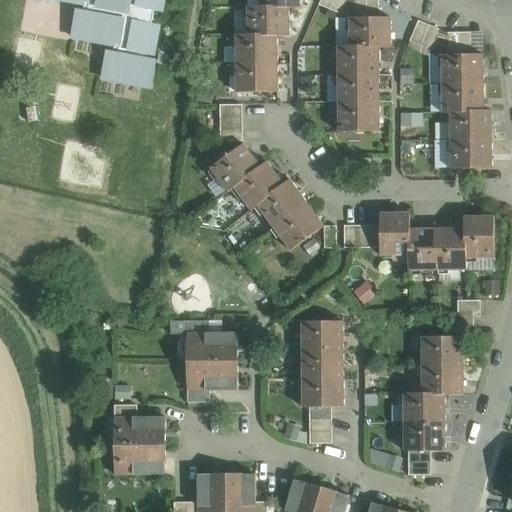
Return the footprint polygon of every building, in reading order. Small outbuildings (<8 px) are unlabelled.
[(63,0),(78,3),(85,5),(83,12),(76,10),(72,32),(73,32),(72,37),(115,45),(114,53),(107,51),(103,73),(102,78),(150,87),(150,88),(152,88),(157,61),(147,59),(148,55),(154,56),(159,26),(152,24),(155,11),(162,13),(164,0),(63,0)] [(301,8),(301,0),(260,0),(260,7),(260,8),(290,7),(290,8),(301,8)] [(321,0),(319,5),(330,10),(334,0),(321,0)] [(347,0),(334,0),(330,10),(341,15),(347,0)] [(367,18),(366,0),(354,0),(355,18),(367,18)] [(379,18),(379,0),(366,0),(367,18),(379,18)] [(290,8),(290,7),(260,8),(260,7),(248,7),(249,35),(249,36),(278,36),(278,37),(290,37),(290,8)] [(392,48),(391,18),(379,18),(367,18),(355,18),(350,18),(350,47),(380,47),(380,48),(392,48)] [(430,26),(419,21),(410,42),(421,47),(430,26)] [(441,31),(430,26),(421,47),(432,51),(441,31)] [(459,55),(459,33),(447,33),(447,55),(459,55)] [(471,55),(471,33),(459,33),(459,55),(471,55)] [(278,37),(278,36),(249,36),(249,35),(236,35),(237,64),(278,64),(278,37)] [(380,47),(350,47),(338,47),(339,76),(380,75),(380,48),(380,47)] [(484,84),(484,55),(471,55),(459,55),(447,55),(442,56),(443,85),(484,84)] [(279,92),(278,64),(237,64),(237,93),(279,92)] [(380,75),(339,76),(339,104),(380,103),(380,75)] [(485,111),(484,84),(443,85),(443,113),(451,113),(451,112),(485,112),(485,111)] [(381,132),(380,103),(339,104),(339,133),(381,132)] [(243,117),(243,105),(220,105),(220,118),(243,117)] [(485,111),(485,112),(451,112),(451,113),(451,140),(493,140),(492,111),(485,111)] [(243,129),(243,117),(220,118),(221,130),(243,129)] [(243,142),(243,129),(221,130),(221,142),(243,142)] [(493,169),(493,140),(451,140),(451,169),(493,169)] [(244,144),(211,169),(229,193),(235,188),(261,168),(261,167),(244,144)] [(267,162),(261,167),(261,168),(235,188),(252,211),(258,206),(284,186),(284,185),(267,162)] [(290,180),(284,185),(284,186),(258,206),(274,228),(307,203),(290,180)] [(307,203),(274,228),(291,251),(325,227),(307,203)] [(410,214),(381,214),(381,226),(381,249),(381,255),(409,255),(410,255),(410,230),(410,214)] [(495,258),(495,217),(464,217),(465,229),(466,229),(466,259),(467,259),(495,258)] [(337,226),(325,227),(325,249),(337,249),(337,226)] [(357,249),(356,226),(344,226),(345,249),(357,249)] [(369,226),(357,226),(356,226),(357,249),(369,249),(369,226)] [(381,249),(381,226),(369,226),(369,249),(381,249)] [(466,259),(466,229),(465,229),(438,230),(438,271),(467,271),(467,259),(466,259)] [(438,271),(438,230),(410,230),(410,255),(409,255),(409,271),(438,271)] [(480,313),(480,301),(458,301),(458,313),(474,313),(480,313)] [(474,325),(474,313),(458,313),(451,313),(451,325),(474,325)] [(210,334),(210,322),(187,322),(187,334),(210,334)] [(344,351),(344,322),(302,322),(303,351),(344,351)] [(474,325),(451,325),(452,337),(464,337),(474,337),(474,325)] [(210,334),(187,334),(188,363),(239,362),(238,334),(210,334)] [(452,337),(422,337),(422,366),(464,366),(464,337),(452,337)] [(344,351),(303,351),(303,379),(344,379),(344,351)] [(239,362),(188,363),(188,391),(210,391),(239,391),(239,362)] [(464,366),(422,366),(423,393),(423,394),(446,394),(446,395),(464,395),(464,366)] [(344,379),(303,379),(303,408),(310,408),(332,408),(344,408),(344,379)] [(210,391),(188,391),(188,403),(210,403),(210,391)] [(446,395),(446,394),(423,394),(423,393),(404,394),(404,423),(446,422),(446,395)] [(138,418),(137,406),(115,406),(115,418),(138,418)] [(332,420),(332,408),(310,408),(310,420),(332,420)] [(166,446),(166,418),(138,418),(115,418),(115,447),(166,446)] [(332,420),(310,420),(310,432),(332,432),(332,420)] [(446,451),(446,422),(404,423),(405,452),(409,452),(431,451),(446,451)] [(287,425),(287,440),(308,440),(308,425),(287,425)] [(333,444),(332,432),(310,432),(310,444),(333,444)] [(166,446),(115,447),(116,475),(167,475),(166,446)] [(401,470),(403,456),(374,450),(371,465),(401,470)] [(431,463),(431,451),(409,452),(409,464),(431,463)] [(431,476),(431,463),(409,464),(409,476),(431,476)] [(227,511),(227,474),(199,474),(199,503),(198,511),(227,511)] [(256,511),(256,503),(256,474),(227,474),(227,511),(256,511)] [(315,511),(323,488),(295,480),(287,507),(285,511),(315,511)] [(345,511),(350,496),(323,488),(315,511),(345,511)] [(400,511),(373,502),(370,511),(400,511)] [(186,511),(187,503),(175,503),(174,511),(186,511)] [(198,511),(199,503),(187,503),(186,511),(198,511)] [(267,511),(268,503),(256,503),(256,511),(267,511)]
